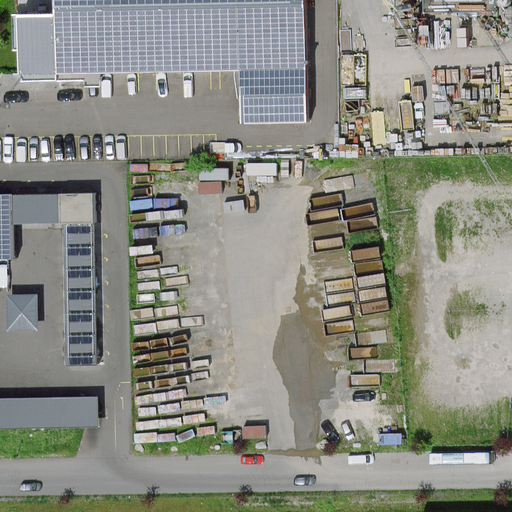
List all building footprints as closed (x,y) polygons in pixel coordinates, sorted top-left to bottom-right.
[(315,0),(65,0),(67,67),(249,66),(251,120),(319,119),(315,0)] [(413,0),(414,16),(492,13),(491,0),(413,0)] [(99,190),(0,192),(0,255),(20,255),(19,220),(70,219),(74,365),(103,365),(99,190)] [(44,292),(13,292),(14,329),(44,329),(44,292)] [(0,425),(104,423),(104,395),(0,397),(0,425)]
